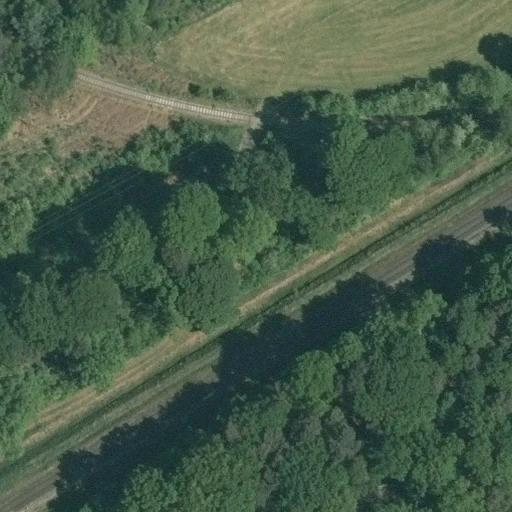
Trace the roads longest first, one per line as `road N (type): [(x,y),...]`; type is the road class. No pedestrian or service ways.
road 1 (track): [(0,490),(511,178)]
road 2 (track): [(0,440),(159,349),(177,329),(218,202),(272,103)]
